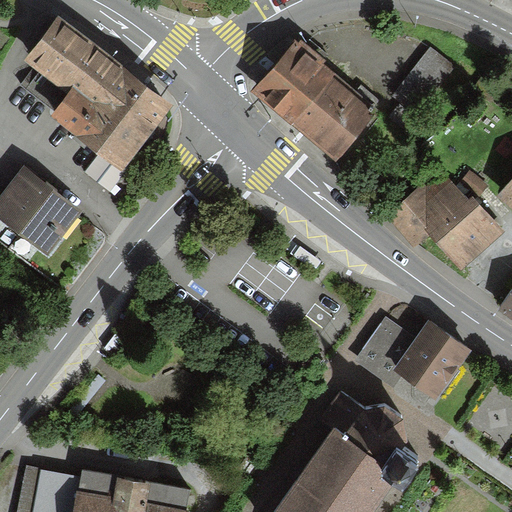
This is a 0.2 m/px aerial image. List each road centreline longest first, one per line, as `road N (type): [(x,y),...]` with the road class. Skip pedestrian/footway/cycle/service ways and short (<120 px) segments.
road 1 (tertiary): [(0,417),(241,120)]
road 2 (secondary): [(241,120),(351,221),(511,343)]
road 3 (tertiary): [(195,78),(235,39),(306,0)]
road 4 (secondary): [(87,0),(154,40),(195,78)]
